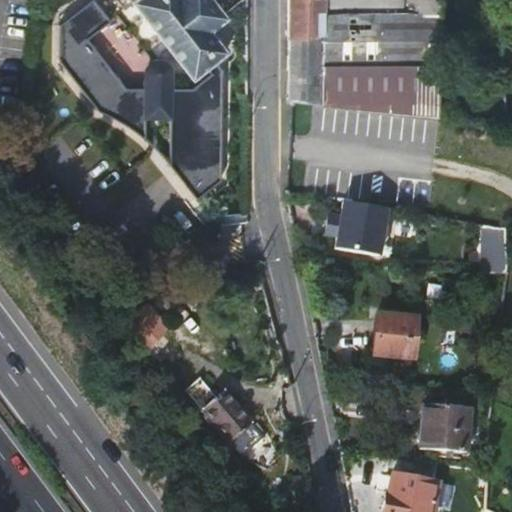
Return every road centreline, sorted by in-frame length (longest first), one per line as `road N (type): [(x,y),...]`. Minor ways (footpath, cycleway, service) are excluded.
road 1 (residential): [(266,0),(265,203),(335,511)]
road 2 (motorway): [(122,511),(0,347)]
